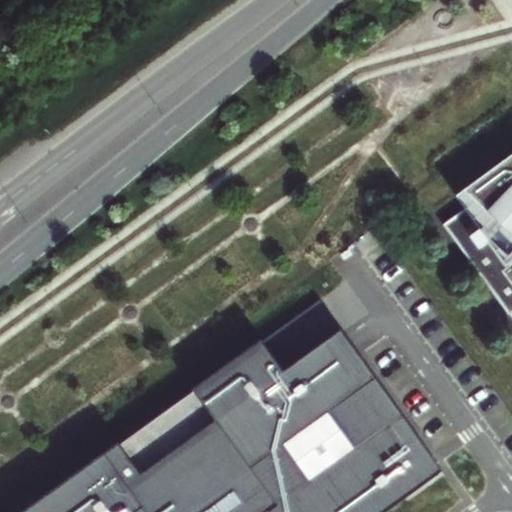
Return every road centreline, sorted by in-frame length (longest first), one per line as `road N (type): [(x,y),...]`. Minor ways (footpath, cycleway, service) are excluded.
road 1 (secondary): [(0,272),(327,0)]
road 2 (secondary): [(277,0),(0,206)]
